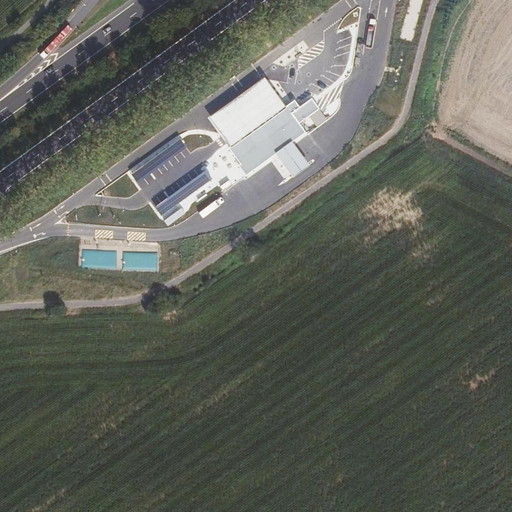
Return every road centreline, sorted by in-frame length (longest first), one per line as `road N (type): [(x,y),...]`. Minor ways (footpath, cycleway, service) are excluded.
road 1 (trunk): [(0,181),(248,0)]
road 2 (trunk): [(154,0),(0,111)]
road 3 (trunk): [(88,0),(8,84),(0,108)]
